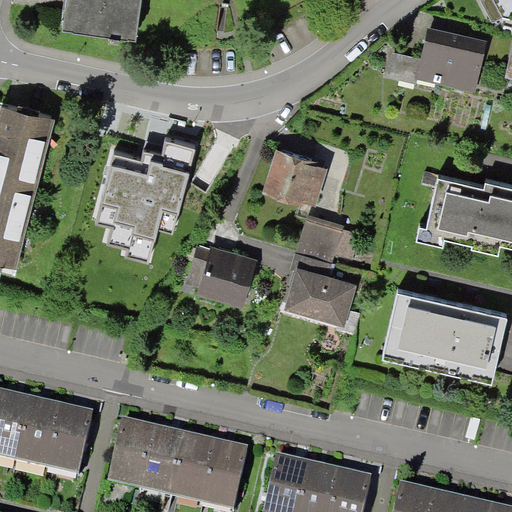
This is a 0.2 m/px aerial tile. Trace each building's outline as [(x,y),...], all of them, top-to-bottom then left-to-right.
[(64,0),(61,27),(135,37),(139,0),(64,0)] [(511,16),(511,0),(495,0),(503,15),(511,16)] [(416,81),(417,79),(471,92),(483,41),(428,28),(421,61),(393,55),(388,74),(416,81)] [(0,260),(8,263),(46,116),(0,103),(0,260)] [(172,232),(192,153),(164,146),(159,166),(113,154),(97,218),(110,221),(103,246),(150,258),(157,228),(172,232)] [(322,168),(311,165),(312,161),(276,150),(263,191),(298,202),(299,199),(311,203),(322,168)] [(421,229),(511,250),(511,186),(481,180),(479,187),(434,176),(421,229)] [(293,254),(295,254),(325,263),(328,252),(347,258),(354,234),(303,220),(296,243),(293,254)] [(239,302),(250,264),(207,251),(207,253),(194,249),(184,281),(197,285),(196,289),(239,302)] [(291,268),(293,269),(321,276),(325,263),(295,254),(291,268)] [(349,284),(321,276),(293,269),(289,284),(290,284),(284,305),(339,320),(349,284)] [(504,316),(395,291),(380,356),(489,381),(504,316)] [(26,406),(0,399),(0,456),(14,459),(26,406)] [(58,413),(26,406),(14,459),(46,466),(58,413)] [(89,420),(58,413),(46,466),(77,473),(89,420)] [(151,437),(120,430),(108,483),(139,490),(151,437)] [(183,444),(151,437),(139,490),(170,497),(183,444)] [(214,451),(183,444),(170,497),(202,504),(214,451)] [(245,458),(214,451),(202,504),(233,511),(245,458)] [(296,511),(306,472),(275,465),(264,511),(296,511)] [(329,511),(337,479),(306,472),(296,511),(329,511)] [(362,511),(369,486),(337,479),(329,511),(362,511)] [(427,511),(430,500),(399,493),(394,511),(427,511)] [(460,511),(462,507),(430,500),(427,511),(460,511)]
